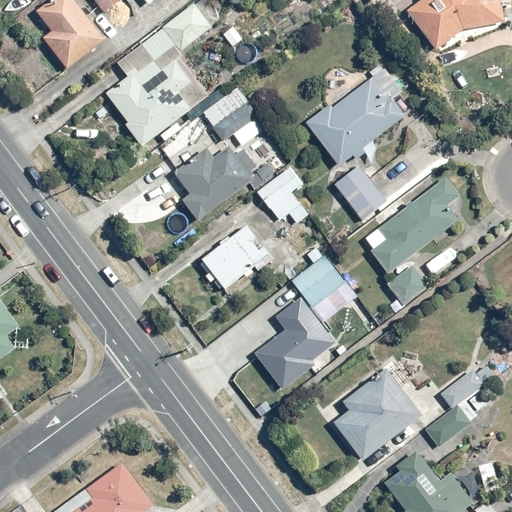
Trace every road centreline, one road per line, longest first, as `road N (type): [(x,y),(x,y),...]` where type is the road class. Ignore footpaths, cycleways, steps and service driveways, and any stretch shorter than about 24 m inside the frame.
road 1 (unclassified): [(149,362),(0,164)]
road 2 (unclassified): [(261,511),(149,362)]
road 3 (residential): [(149,362),(0,471)]
